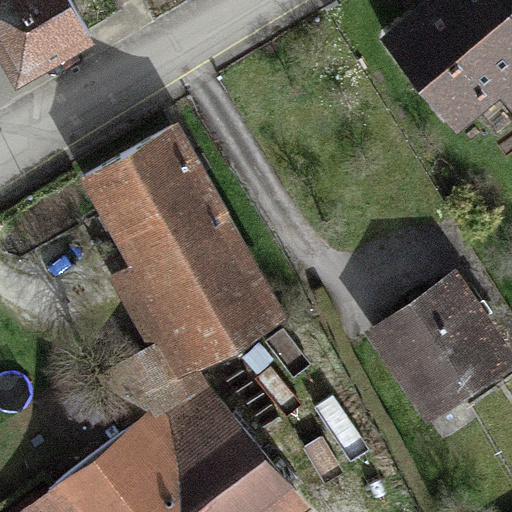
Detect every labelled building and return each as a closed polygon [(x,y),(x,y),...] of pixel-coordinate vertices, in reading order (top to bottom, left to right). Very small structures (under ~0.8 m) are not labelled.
[(112,0),(12,0),(9,2),(49,68),(126,22),(112,0)] [(511,0),(431,0),(402,23),(476,119),(509,94),(511,97),(511,0)] [(309,304),(186,109),(85,173),(136,254),(119,265),(161,333),(181,320),(210,366),(309,304)] [(511,305),(479,256),(376,323),(441,422),(511,375),(511,305)] [(162,399),(16,511),(280,511),(306,495),(221,387),(178,420),(162,399)]
